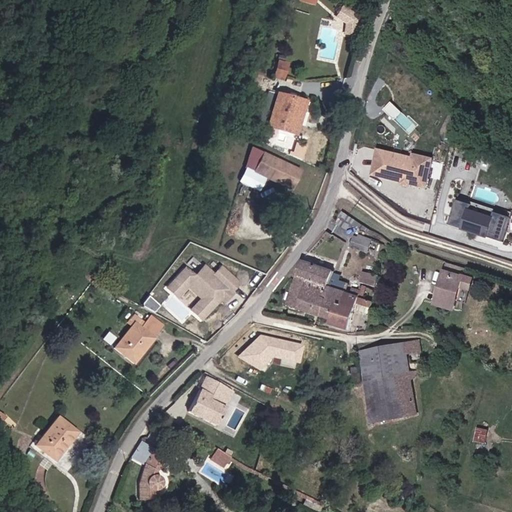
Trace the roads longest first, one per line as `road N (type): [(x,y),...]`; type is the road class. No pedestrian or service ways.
road 1 (unclassified): [(99,511),(142,424),(253,311),(326,216),(390,0)]
road 2 (track): [(388,5),(497,65),(511,83)]
